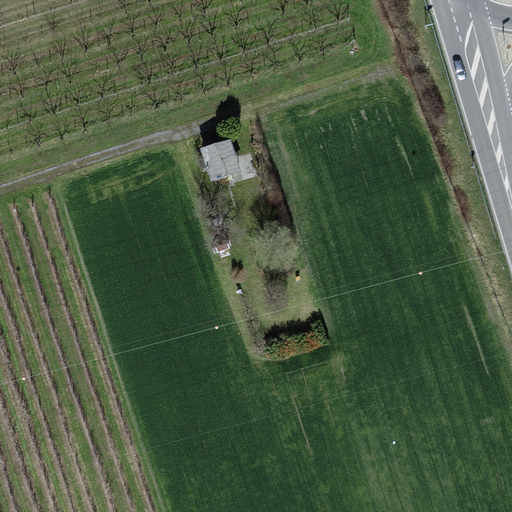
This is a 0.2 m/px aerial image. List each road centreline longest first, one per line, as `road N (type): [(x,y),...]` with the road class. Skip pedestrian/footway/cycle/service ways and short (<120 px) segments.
road 1 (track): [(0,189),(221,118)]
road 2 (secondary): [(500,157),(460,5)]
